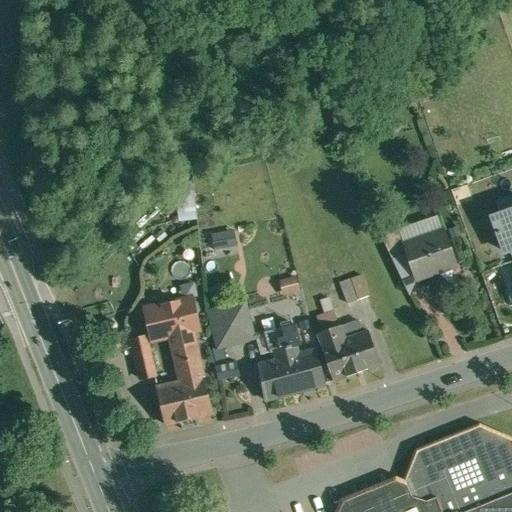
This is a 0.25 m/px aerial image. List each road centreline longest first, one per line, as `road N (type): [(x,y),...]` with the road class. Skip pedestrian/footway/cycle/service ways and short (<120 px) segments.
road 1 (residential): [(94,480),(511,355)]
road 2 (secondary): [(0,236),(94,480)]
